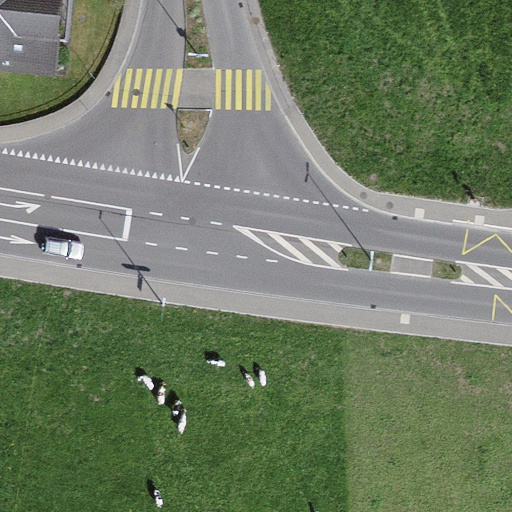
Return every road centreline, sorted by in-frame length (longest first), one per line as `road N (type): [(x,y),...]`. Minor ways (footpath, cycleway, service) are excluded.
road 1 (secondary): [(511,280),(178,234)]
road 2 (tertiary): [(178,234),(197,92),(193,0)]
road 3 (secondary): [(178,234),(0,202)]
